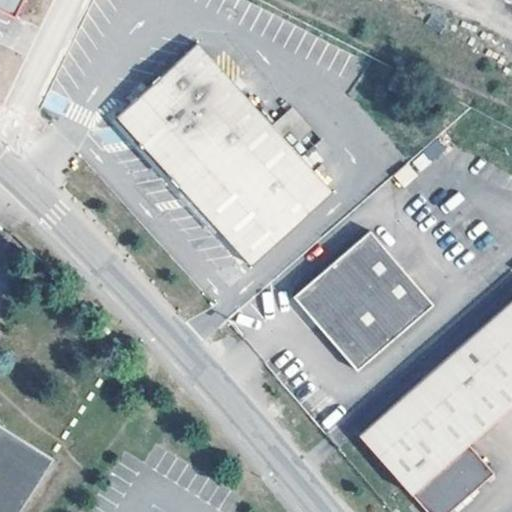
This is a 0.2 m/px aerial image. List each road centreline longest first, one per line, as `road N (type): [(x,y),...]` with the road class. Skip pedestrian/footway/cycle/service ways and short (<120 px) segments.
road 1 (residential): [(0,160),(169,334),(323,511)]
road 2 (unclassified): [(75,0),(39,71),(0,122)]
